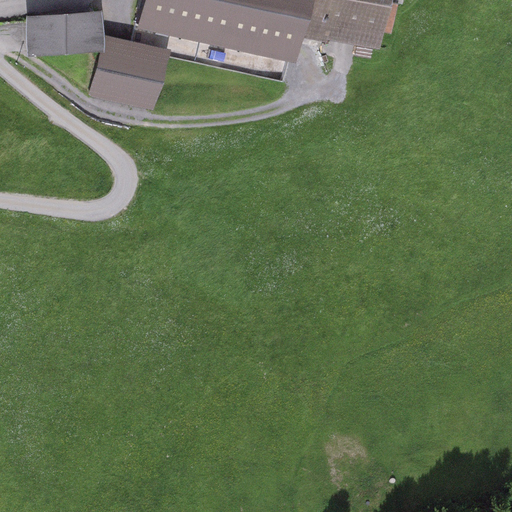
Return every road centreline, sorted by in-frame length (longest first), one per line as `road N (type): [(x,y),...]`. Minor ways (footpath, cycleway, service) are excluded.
road 1 (track): [(325,87),(269,112),(156,123),(84,103),(0,44)]
road 2 (unclassified): [(0,200),(94,211),(117,200),(125,175),(111,154),(0,65)]
